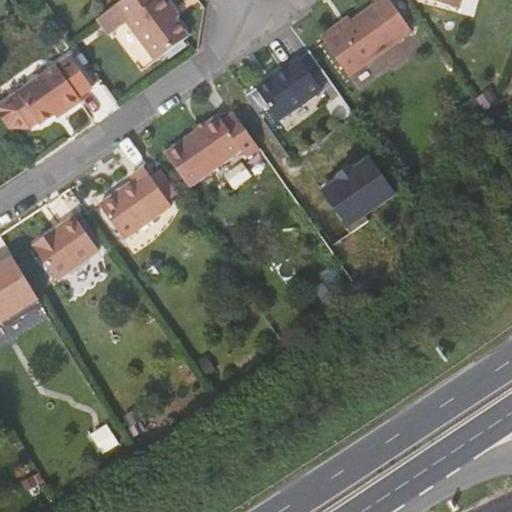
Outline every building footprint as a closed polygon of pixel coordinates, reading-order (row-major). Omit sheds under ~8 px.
[(115,0),(108,6),(120,22),(136,10),(164,49),(196,26),(184,9),(178,2),(180,0),(115,0)] [(190,3),(188,0),(180,0),(178,2),(184,9),(190,3)] [(407,0),(386,0),(336,34),(360,69),(424,25),(407,0)] [(113,30),(137,69),(151,60),(127,21),(113,30)] [(83,45),(28,82),(49,113),(51,116),(63,108),(65,111),(93,92),(91,89),(105,79),(83,45)] [(335,86),(311,53),(270,81),(290,114),(335,86)] [(42,118),(49,113),(28,82),(5,98),(18,117),(42,118)] [(271,142),(245,105),(234,113),(231,109),(178,146),(204,180),(254,144),(259,150),(271,142)] [(406,186),(383,152),(366,164),(352,173),(335,186),(362,225),(379,213),(375,208),(406,186)] [(186,197),(160,158),(147,167),(149,171),(114,195),(139,229),(186,197)] [(349,169),(352,173),(366,164),(363,160),(349,169)] [(112,242),(88,207),(48,235),(71,271),(112,242)] [(7,254),(11,259),(39,242),(35,236),(7,254)] [(27,303),(63,279),(39,242),(11,259),(0,265),(0,298),(6,307),(23,296),(27,303)] [(238,363),(230,369),(237,377),(245,371),(238,363)] [(237,377),(230,369),(223,375),(229,384),(237,377)]
